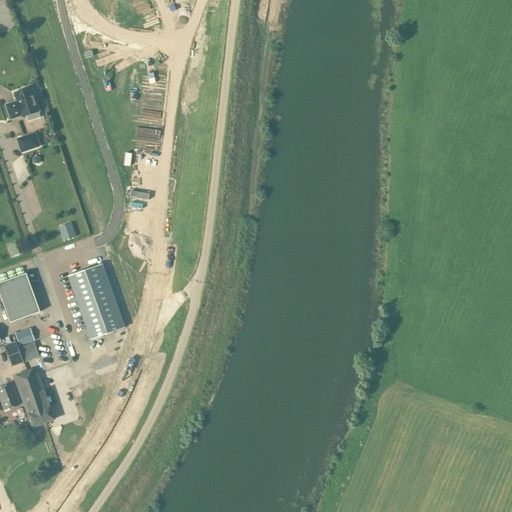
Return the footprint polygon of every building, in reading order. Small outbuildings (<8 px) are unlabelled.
[(22,117),(30,114),(29,112),(37,109),(31,89),(15,94),(18,104),(15,105),(15,103),(6,106),(11,120),(22,116),(22,117)] [(22,152),(36,147),(32,135),(18,140),(22,152)] [(75,237),(71,223),(59,227),(64,241),(75,237)] [(8,244),(12,257),(21,254),(17,241),(8,244)] [(91,340),(125,328),(103,264),(68,277),(91,340)] [(0,283),(0,293),(11,323),(41,312),(27,273),(0,283)] [(31,328),(15,334),(20,346),(35,341),(31,328)] [(4,345),(13,367),(25,363),(24,362),(20,352),(16,341),(4,345)] [(34,343),(21,348),(26,362),(39,357),(34,343)] [(33,369),(26,371),(45,423),(55,419),(38,374),(35,375),(33,369)] [(14,376),(17,382),(29,414),(34,427),(45,423),(26,371),(14,376)] [(21,405),(13,383),(0,387),(0,398),(4,411),(21,405)]
